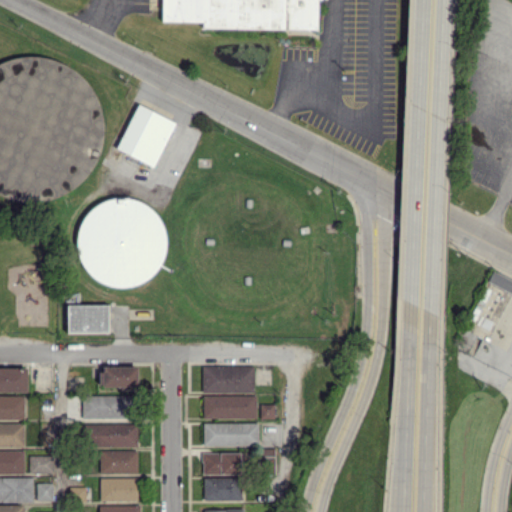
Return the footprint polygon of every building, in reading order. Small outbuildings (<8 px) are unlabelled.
[(161,0),(161,21),(202,22),(201,28),(317,29),(317,0),(161,0)] [(81,75),(25,49),(0,64),(0,113),(7,113),(2,107),(7,106),(16,121),(20,120),(28,133),(36,128),(37,138),(44,137),(48,144),(57,139),(51,152),(65,158),(72,143),(79,147),(81,143),(89,138),(91,139),(98,103),(81,75)] [(115,149),(154,166),(174,121),(136,104),(115,149)] [(74,248),(91,280),(126,288),(158,271),(167,236),(151,205),(113,196),(83,212),(74,248)] [(511,284),(511,278),(492,271),(487,282),(509,292),(511,284)] [(108,332),(107,304),(66,304),(66,332),(108,332)] [(100,367),(100,387),(138,385),(137,365),(100,367)] [(202,392),(253,392),(253,365),(201,366),(202,392)] [(0,391),(26,391),(26,367),(0,367),(0,391)] [(0,418),(23,419),(23,395),(0,394),(0,418)] [(131,394),(81,395),(81,418),(132,417),(131,394)] [(203,418),(256,417),(255,394),(202,395),(203,418)] [(260,418),(274,418),(274,403),(260,404),(260,418)] [(0,445),(24,446),(23,422),(0,422),(0,445)] [(257,422),(202,423),(203,445),(258,444),(257,422)] [(136,446),(136,423),(89,424),(89,446),(136,446)] [(275,474),(274,448),(259,448),(260,474),(275,474)] [(0,473),(23,473),(23,450),(0,449),(0,473)] [(136,472),(136,450),(99,450),(99,473),(136,472)] [(240,452),(202,452),(202,473),(240,473),(240,452)] [(52,455),(28,455),(29,473),(52,472),(52,455)] [(32,476),(0,476),(0,498),(32,498),(32,476)] [(137,500),(136,477),(99,477),(100,500),(137,500)] [(240,499),(240,477),(203,477),(203,499),(240,499)] [(35,482),(36,500),(52,500),(52,482),(35,482)] [(85,486),(68,487),(68,501),(85,500),(85,486)]
